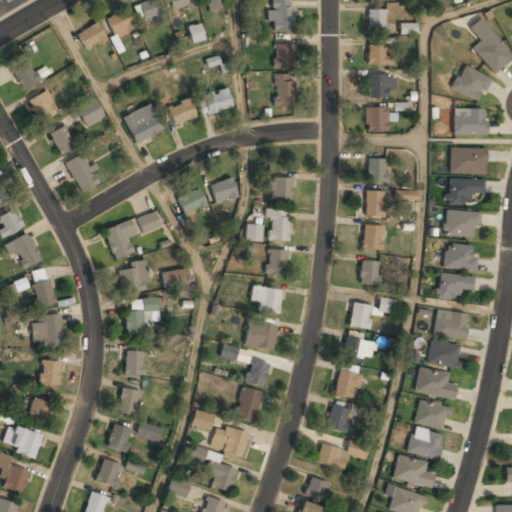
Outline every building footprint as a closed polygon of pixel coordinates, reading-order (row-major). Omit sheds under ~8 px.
[(139,19),(160,18),(159,0),(137,1),(139,19)] [(167,0),(170,12),(193,7),(191,0),(167,0)] [(225,7),(223,0),(201,0),(204,12),(225,7)] [(290,31),(290,0),(269,0),(269,31),(290,31)] [(384,10),(366,10),(366,33),(384,33),(384,10)] [(131,30),(124,12),(105,18),(112,37),(131,30)] [(478,42),(470,48),(491,75),(511,59),(480,18),(467,28),(478,42)] [(75,32),(83,50),(104,40),(96,23),(75,32)] [(415,35),(415,23),(398,23),(398,35),(415,35)] [(203,39),(199,24),(186,28),(190,43),(203,39)] [(292,44),(272,44),(272,68),(292,68),(292,44)] [(366,44),(366,65),(388,65),(388,44),(366,44)] [(39,79),(37,75),(35,75),(26,59),(9,69),(22,90),(39,79)] [(477,103),(490,79),(462,65),(449,88),(477,103)] [(273,106),(292,106),(292,73),(273,73),(273,106)] [(365,99),(386,99),(386,88),(394,88),(394,75),(365,75),(365,99)] [(198,96),(203,114),(231,106),(226,88),(198,96)] [(27,101),(39,122),(56,113),(45,91),(27,101)] [(166,107),(172,125),(196,116),(190,99),(166,107)] [(85,127),(103,117),(94,101),(76,110),(85,127)] [(121,118),(134,144),(162,130),(148,104),(121,118)] [(385,132),(385,107),(363,107),(363,132),(385,132)] [(484,135),(484,110),(451,110),(451,135),(484,135)] [(47,134),(58,155),(75,147),(64,125),(47,134)] [(448,174),(483,174),(483,148),(448,148),(448,174)] [(96,184),(81,154),(63,163),(78,193),(96,184)] [(365,159),(365,182),(385,182),(385,159),(365,159)] [(270,202),(290,202),(290,177),(270,177),(270,202)] [(236,196),(230,178),(208,185),(214,204),(236,196)] [(467,193),(482,193),(482,179),(446,179),(446,204),(467,205),(467,193)] [(175,196),(180,214),(204,207),(199,189),(175,196)] [(363,216),(381,216),(381,190),(363,190),(363,216)] [(415,200),(415,191),(393,190),(393,200),(415,200)] [(11,209),(0,216),(0,223),(2,227),(0,228),(0,238),(1,240),(22,226),(11,209)] [(287,240),(287,209),(267,209),(267,240),(287,240)] [(477,227),(478,212),(444,210),(442,235),(470,237),(471,227),(477,227)] [(135,218),(141,233),(159,226),(153,211),(135,218)] [(112,259),(131,253),(126,238),(134,236),(129,220),(102,229),(112,259)] [(261,225),(245,224),(243,240),(259,241),(261,225)] [(361,249),(380,249),(380,225),(361,225),(361,249)] [(25,234),(7,244),(21,270),(39,261),(25,234)] [(472,269),(473,244),(443,244),(442,268),(472,269)] [(283,273),(283,249),(265,249),(265,273),(283,273)] [(130,259),(125,272),(123,271),(117,285),(136,293),(148,266),(130,259)] [(358,284),(377,284),(377,260),(358,260),(358,284)] [(164,288),(188,281),(185,267),(161,273),(164,288)] [(28,274),(37,308),(52,304),(44,270),(28,274)] [(458,289),(471,290),(472,275),(437,272),(435,298),(457,300),(458,289)] [(28,288),(25,278),(7,283),(10,294),(28,288)] [(249,304),(257,304),(257,311),(278,311),(278,286),(249,286),(249,304)] [(394,299),(377,298),(377,312),(393,313),(394,299)] [(123,313),(124,335),(142,335),(141,311),(156,311),(156,300),(129,300),(129,313),(123,313)] [(369,304),(349,304),(349,328),(369,328),(369,304)] [(467,314),(435,309),(431,335),(463,340),(467,314)] [(59,315),(32,315),(32,346),(59,346),(59,315)] [(274,325),(246,320),(242,345),(270,349),(274,325)] [(362,355),(367,357),(372,344),(347,336),(339,359),(358,366),(362,355)] [(455,369),(459,345),(429,341),(426,364),(455,369)] [(247,364),(250,351),(221,345),(218,358),(247,364)] [(142,350),(123,350),(123,375),(142,375),(142,350)] [(268,365),(250,358),(242,380),(259,387),(268,365)] [(59,362),(40,360),(37,384),(56,386),(59,362)] [(444,381),(446,377),(420,367),(412,387),(449,402),(455,386),(444,381)] [(359,373),(339,368),(332,394),(352,399),(359,373)] [(231,417),(251,423),(260,392),(240,386),(231,417)] [(133,416),(138,391),(120,387),(116,413),(133,416)] [(45,425),(50,403),(31,399),(26,420),(45,425)] [(412,421),(441,430),(448,408),(418,399),(412,421)] [(348,410),(329,406),(325,430),(344,433),(348,410)] [(188,427),(207,433),(213,416),(193,410),(188,427)] [(160,428),(139,422),(135,436),(156,443),(160,428)] [(104,446),(122,453),(130,431),(113,424),(104,446)] [(0,447),(34,458),(41,436),(8,425),(0,447)] [(241,458),(248,434),(226,427),(224,433),(213,429),(208,448),(241,458)] [(442,434),(411,427),(405,453),(437,460),(442,434)] [(343,470),(346,456),(363,460),(366,446),(347,442),(345,451),(319,445),(314,463),(343,470)] [(203,462),(206,449),(191,445),(188,459),(203,462)] [(0,469),(2,470),(0,476),(0,487),(20,494),(27,472),(7,465),(10,457),(0,453),(0,469)] [(425,463),(396,456),(391,479),(429,488),(432,474),(423,472),(425,463)] [(120,466),(103,458),(93,481),(111,488),(120,466)] [(142,466),(127,459),(123,469),(139,475),(142,466)] [(228,493),(235,471),(207,461),(203,474),(212,477),(208,487),(228,493)] [(511,468),(503,468),(503,482),(511,482),(511,468)] [(327,484),(310,476),(302,494),(319,501),(327,484)] [(165,493),(183,500),(189,485),(171,478),(165,493)] [(393,511),(417,511),(423,496),(386,484),(382,496),(390,499),(387,510),(393,511)] [(81,511),(101,511),(106,498),(89,492),(81,511)] [(221,511),(224,504),(206,497),(199,511),(221,511)] [(0,511),(13,511),(16,505),(0,500),(0,511)] [(318,511),(320,509),(301,501),(296,511),(318,511)]
